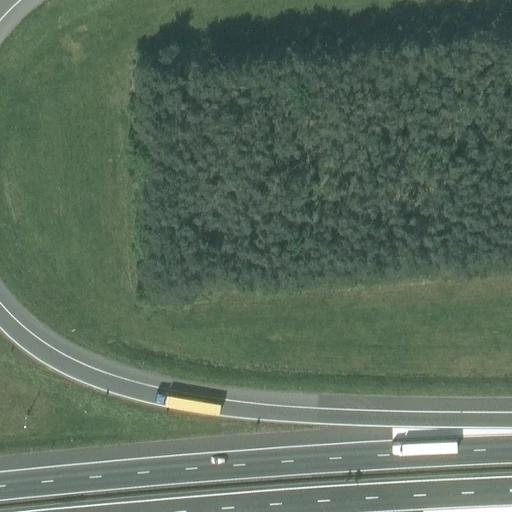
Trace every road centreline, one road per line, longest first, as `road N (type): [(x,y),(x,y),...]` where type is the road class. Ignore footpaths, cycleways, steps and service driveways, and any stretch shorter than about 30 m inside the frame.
road 1 (motorway): [(511,426),(175,400),(83,373),(48,356),(0,315)]
road 2 (motorway): [(511,448),(299,457),(0,486)]
road 3 (motorway): [(222,511),(511,490)]
